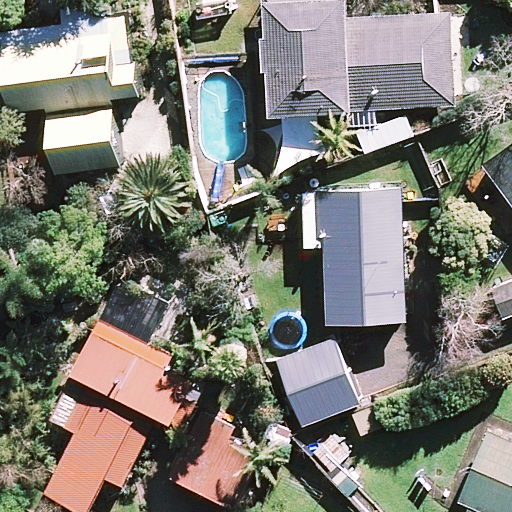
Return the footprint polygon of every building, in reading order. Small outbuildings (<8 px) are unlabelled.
[(272,0),(279,120),(464,111),(460,18),(446,19),(356,23),(354,0),(272,0)] [(123,105),(150,101),(145,66),(143,66),(137,21),(0,39),(0,50),(9,120),(56,114),(123,105)] [(132,171),(123,105),(56,114),(65,180),(132,171)] [(511,153),(491,169),(511,197),(511,153)] [(412,209),(411,193),(325,196),(327,241),(333,241),(336,328),(416,325),(412,209)] [(511,322),(511,288),(501,292),(511,322)] [(86,437),(55,497),(83,511),(99,511),(114,483),(131,492),(167,423),(191,435),(206,408),(193,402),(202,385),(176,372),(182,360),(110,323),(59,423),(86,437)] [(286,366),(311,432),(370,410),(344,344),(286,366)] [(211,417),(177,481),(236,511),(244,511),(271,461),(239,445),(244,434),(211,417)] [(369,471),(335,431),(312,450),(346,490),(369,471)] [(479,511),(511,511),(511,440),(498,435),(467,507),(477,511),(479,511)]
